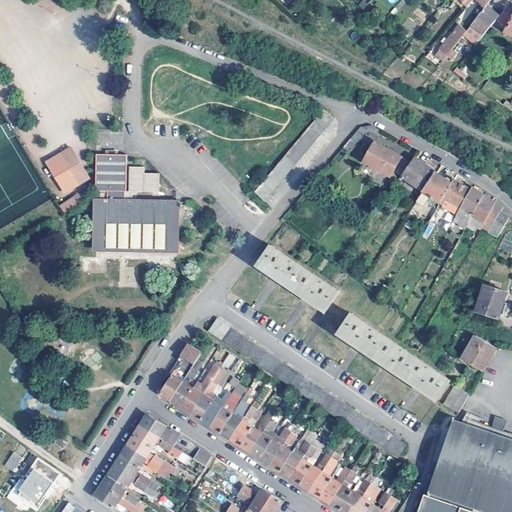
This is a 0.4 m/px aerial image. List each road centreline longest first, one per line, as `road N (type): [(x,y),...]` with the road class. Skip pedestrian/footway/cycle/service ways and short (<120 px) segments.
road 1 (residential): [(204,300),(359,116),(374,117),(511,203)]
road 2 (residential): [(204,300),(410,438),(432,430)]
road 3 (residential): [(298,500),(140,396)]
road 4 (residential): [(140,396),(83,489),(101,511)]
